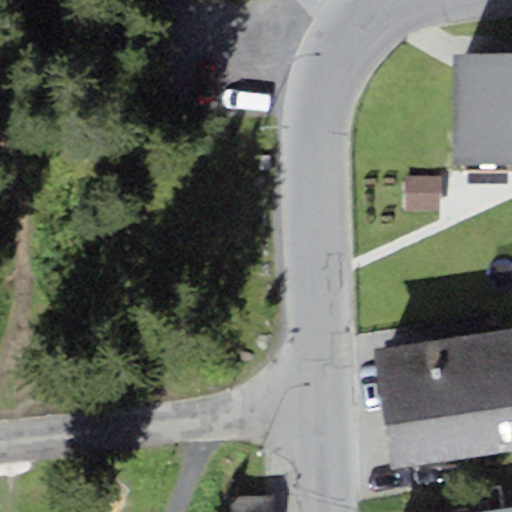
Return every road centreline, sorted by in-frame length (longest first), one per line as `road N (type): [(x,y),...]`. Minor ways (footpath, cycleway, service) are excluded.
road 1 (residential): [(323,400),(313,177),(318,102),(358,21),(389,0)]
road 2 (residential): [(0,436),(272,413),(323,400)]
